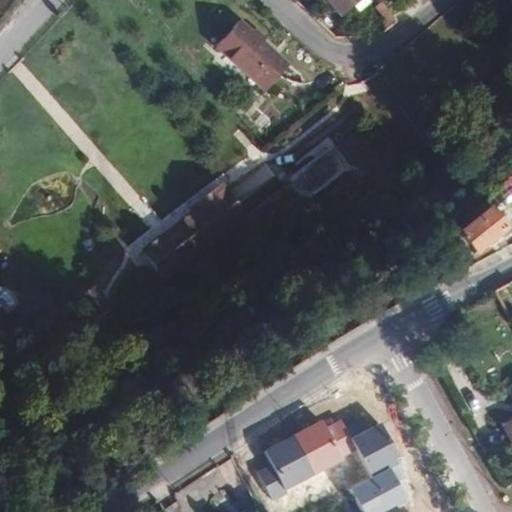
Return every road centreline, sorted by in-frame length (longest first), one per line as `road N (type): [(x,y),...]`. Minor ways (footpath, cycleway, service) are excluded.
road 1 (residential): [(384,334),(110,511)]
road 2 (residential): [(437,0),(352,66),(273,0)]
road 3 (residential): [(384,334),(480,511)]
road 4 (residential): [(511,268),(384,334)]
